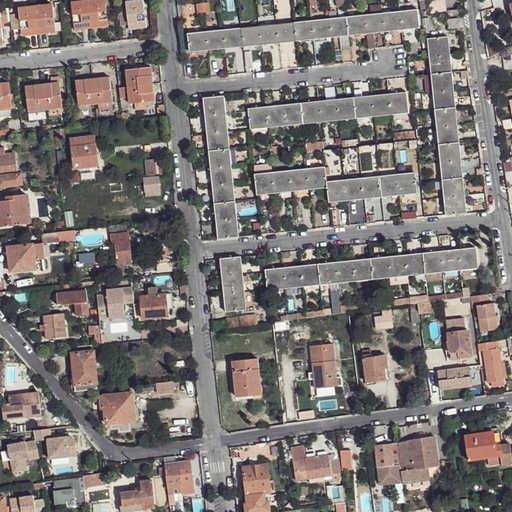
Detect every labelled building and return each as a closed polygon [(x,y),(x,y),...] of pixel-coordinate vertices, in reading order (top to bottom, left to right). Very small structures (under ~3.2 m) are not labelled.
[(88,0),(72,2),(74,30),(92,28),(88,0)] [(105,0),(90,0),(88,0),(92,28),(109,26),(105,0)] [(142,0),(125,0),(129,30),(146,28),(142,0)] [(444,0),(434,0),(426,1),(428,15),(446,12),(444,0)] [(183,16),(209,14),(208,2),(182,4),(183,16)] [(53,4),(36,6),(39,34),(55,32),(53,4)] [(36,6),(18,8),(22,36),(39,34),(36,6)] [(418,10),(400,12),(402,30),(420,28),(418,10)] [(400,12),(382,13),(384,32),(402,30),(400,12)] [(382,13),(365,15),(367,34),(384,32),(382,13)] [(8,15),(0,16),(1,29),(4,28),(4,24),(9,23),(8,15)] [(360,16),(347,17),(349,36),(367,34),(365,15),(360,16)] [(347,17),(329,19),(331,37),(349,36),(347,17)] [(329,19),(312,21),(313,39),(331,37),(329,19)] [(459,19),(447,20),(448,29),(460,28),(459,19)] [(220,21),(208,23),(209,32),(221,30),(220,21)] [(312,21),(294,23),(296,41),(313,39),(312,21)] [(294,23),(276,24),(278,43),(296,41),(294,23)] [(276,24),(258,26),(260,45),(278,43),(276,24)] [(258,26),(241,28),(243,47),(260,45),(258,26)] [(241,28),(223,30),(225,49),(243,47),(241,28)] [(209,32),(205,32),(207,51),(225,49),(223,30),(221,30),(209,32)] [(205,32),(188,34),(190,53),(207,51),(205,32)] [(448,37),(427,39),(429,57),(450,54),(448,37)] [(450,54),(429,57),(431,74),(452,72),(450,54)] [(150,67),(126,70),(128,87),(119,88),(121,98),(129,98),(130,104),(135,103),(135,110),(147,109),(146,102),(154,101),(150,67)] [(452,72),(431,74),(433,92),(454,90),(452,72)] [(93,79),(95,104),(98,104),(112,102),(113,102),(110,80),(105,81),(104,78),(93,79)] [(79,106),(95,104),(93,79),(81,81),(82,83),(76,84),(79,106)] [(9,83),(0,83),(0,109),(11,108),(12,108),(9,83)] [(51,84),(42,85),(45,110),(62,108),(59,83),(51,84)] [(42,85),(25,87),(28,112),(45,110),(42,85)] [(454,90),(433,92),(435,110),(456,108),(454,90)] [(407,92),(389,94),(391,115),(409,113),(407,92)] [(389,94),(371,96),(374,117),(391,115),(389,94)] [(224,96),(203,98),(205,116),(226,114),(224,96)] [(371,96),(354,98),(356,119),(374,117),(371,96)] [(354,98),(336,100),(338,121),(356,119),(354,98)] [(336,100),(319,101),(321,122),(338,121),(336,100)] [(319,101),(301,103),(303,124),(321,122),(319,101)] [(112,102),(98,104),(99,111),(113,109),(112,102)] [(301,103),(283,105),(286,126),(303,124),(301,103)] [(283,105),(266,107),(268,128),(286,126),(283,105)] [(266,107),(248,109),(250,130),(268,128),(266,107)] [(11,108),(0,109),(0,117),(12,116),(11,108)] [(456,108),(435,110),(437,128),(457,125),(456,108)] [(45,110),(28,112),(29,120),(46,118),(45,110)] [(226,114),(205,116),(207,134),(228,131),(226,114)] [(457,125),(437,128),(438,145),(459,143),(457,125)] [(228,131),(207,134),(209,151),(230,149),(228,131)] [(415,131),(393,134),(394,142),(416,140),(415,131)] [(96,135),(70,138),(74,169),(99,166),(96,135)] [(323,142),(305,144),(306,151),(324,149),(323,142)] [(459,143),(438,145),(440,163),(461,161),(459,143)] [(4,148),(0,148),(0,187),(22,185),(21,175),(18,175),(16,155),(5,156),(4,148)] [(230,149),(209,151),(210,169),(231,167),(230,149)] [(160,159),(151,159),(153,175),(162,174),(160,159)] [(461,161),(440,163),(442,180),(463,178),(461,161)] [(231,167),(210,169),(212,186),(233,184),(231,167)] [(325,167),(308,169),(310,189),(327,187),(327,182),(325,167)] [(308,169),(290,171),(292,191),(310,189),(308,169)] [(290,171),(272,173),(275,193),(292,191),(290,171)] [(272,173),(255,175),(257,195),(275,193),(272,173)] [(415,173),(397,175),(400,195),(417,193),(415,173)] [(79,175),(66,176),(66,180),(67,183),(79,182),(79,175)] [(397,175),(380,176),(382,197),(400,195),(397,175)] [(380,176),(362,178),(364,199),(382,197),(380,176)] [(159,177),(144,179),(145,192),(160,190),(159,177)] [(362,178),(345,180),(347,201),(364,199),(362,178)] [(463,178),(442,180),(444,198),(465,196),(463,178)] [(345,180),(327,182),(327,187),(329,203),(347,201),(345,180)] [(233,184),(212,186),(214,204),(235,202),(233,184)] [(0,201),(0,204),(1,217),(0,217),(0,227),(29,224),(26,194),(8,196),(8,200),(0,201)] [(465,196),(444,198),(446,216),(467,214),(465,196)] [(235,202),(214,204),(216,222),(237,220),(235,202)] [(133,203),(105,206),(107,223),(135,220),(133,203)] [(237,220),(216,222),(218,239),(239,237),(237,220)] [(171,221),(146,224),(147,232),(157,230),(161,230),(171,229),(171,221)] [(126,225),(112,227),(114,235),(110,235),(111,243),(114,242),(117,263),(115,263),(116,270),(123,270),(123,265),(125,265),(124,262),(132,261),(126,225)] [(58,233),(42,235),(42,239),(49,238),(50,243),(59,242),(58,233)] [(155,255),(143,255),(143,260),(148,260),(152,260),(153,265),(157,264),(157,271),(176,269),(174,256),(172,256),(169,257),(168,253),(172,253),(170,239),(162,240),(163,251),(155,252),(155,255)] [(43,243),(33,244),(8,247),(11,272),(36,270),(35,261),(45,259),(43,243)] [(476,247),(458,249),(461,270),(478,269),(476,247)] [(458,249),(441,251),(443,272),(446,272),(457,271),(461,270),(458,249)] [(441,251),(423,253),(425,274),(427,274),(441,272),(443,272),(441,251)] [(423,253),(406,255),(408,276),(425,274),(423,253)] [(406,255),(388,257),(390,278),(408,276),(406,255)] [(241,257),(220,259),(222,276),(243,274),(241,257)] [(388,257),(371,259),(373,279),(390,278),(388,257)] [(371,259),(353,261),(355,281),(373,279),(371,259)] [(353,261),(335,262),(338,283),(355,281),(353,261)] [(335,262),(318,264),(320,285),(338,283),(335,262)] [(318,264),(300,266),(303,287),(320,285),(318,264)] [(300,266),(283,268),(285,289),(303,287),(300,266)] [(283,268),(265,270),(267,291),(285,289),(283,268)] [(441,272),(427,274),(428,282),(442,280),(441,272)] [(243,274),(222,276),(224,295),(245,292),(243,274)] [(496,277),(489,278),(491,293),(498,292),(496,277)] [(107,295),(97,296),(99,319),(125,316),(123,303),(133,302),(131,287),(106,290),(107,295)] [(135,295),(136,303),(142,302),(143,320),(168,317),(167,309),(166,302),(172,301),(171,294),(157,295),(157,287),(148,288),(149,296),(141,296),(141,294),(135,295)] [(87,290),(57,293),(58,305),(75,303),(76,316),(90,314),(87,290)] [(245,292),(224,295),(226,312),(247,310),(245,292)] [(488,295),(471,297),(471,302),(472,304),(489,302),(488,295)] [(428,302),(417,304),(419,314),(432,312),(430,302),(428,302)] [(493,303),(477,306),(481,332),(497,329),(496,321),(495,316),(493,303)] [(358,304),(340,306),(341,314),(349,312),(358,311),(358,304)] [(323,310),(305,312),(306,318),(323,316),(323,310)] [(411,311),(413,323),(419,323),(417,310),(411,311)] [(383,311),(383,317),(375,318),(377,328),(393,326),(390,311),(383,311)] [(305,312),(288,315),(288,321),(306,318),(305,312)] [(64,314),(44,316),(45,325),(46,331),(47,339),(66,337),(64,314)] [(238,317),(226,319),(228,329),(257,325),(257,319),(239,321),(238,317)] [(446,321),(449,343),(450,350),(451,356),(459,355),(459,358),(472,356),(467,318),(446,321)] [(309,325),(288,327),(289,342),(311,340),(309,325)] [(100,327),(89,328),(90,336),(95,335),(96,345),(102,345),(101,335),(100,327)] [(494,342),(477,344),(479,351),(483,351),(488,383),(491,383),(503,381),(503,378),(501,363),(498,349),(495,349),(494,342)] [(310,346),(313,373),(314,379),(315,389),(337,386),(336,378),(333,344),(310,346)] [(71,353),(74,379),(71,379),(72,392),(97,390),(94,351),(71,353)] [(363,358),(366,382),(376,381),(386,380),(384,369),(384,366),(387,365),(386,355),(372,357),(363,358)] [(232,361),(236,397),(253,395),(256,395),(255,386),(260,385),(258,358),(251,359),(240,360),(232,361)] [(437,389),(471,387),(470,366),(436,368),(437,389)] [(189,370),(182,371),(183,379),(190,378),(189,370)] [(156,384),(157,393),(175,391),(174,382),(156,384)] [(260,385),(255,386),(256,395),(253,395),(253,398),(262,397),(260,385)] [(101,395),(103,410),(105,410),(107,425),(111,425),(130,423),(136,422),(135,417),(138,417),(137,405),(134,405),(132,391),(132,392),(126,392),(120,393),(111,394),(101,395)] [(39,392),(9,396),(10,405),(3,406),(5,414),(2,414),(3,419),(6,419),(5,418),(10,417),(10,418),(41,414),(40,402),(41,402),(40,396),(39,396),(39,392)] [(130,423),(111,425),(111,429),(119,428),(119,432),(131,431),(130,423)] [(498,427),(493,428),(494,431),(496,445),(501,445),(498,427)] [(33,439),(7,441),(9,471),(26,470),(25,460),(37,459),(36,440),(45,440),(47,458),(76,456),(74,435),(50,436),(50,428),(32,430),(33,439)] [(465,436),(469,460),(487,458),(501,456),(502,463),(502,466),(511,464),(511,458),(510,443),(501,445),(496,445),(494,431),(465,436)] [(439,465),(435,437),(399,443),(402,471),(401,471),(404,484),(431,479),(429,466),(439,465)] [(375,445),(379,484),(403,483),(401,471),(400,465),(398,443),(375,445)] [(293,460),(296,482),(309,479),(324,476),(331,475),(341,473),(339,458),(329,460),(328,454),(293,460)] [(501,456),(487,458),(488,465),(502,463),(501,456)] [(165,465),(170,503),(174,503),(174,502),(173,494),(181,493),(182,496),(195,494),(192,462),(165,465)] [(244,467),(247,495),(264,493),(270,492),(267,464),(244,467)] [(103,471),(83,475),(84,483),(104,479),(103,471)] [(83,475),(53,480),(56,503),(67,501),(67,506),(76,505),(75,500),(75,501),(76,501),(77,502),(78,502),(79,503),(80,504),(82,504),(86,503),(83,475)] [(142,490),(122,492),(123,506),(144,503),(145,509),(155,508),(151,480),(141,482),(142,490)] [(181,493),(173,494),(174,502),(182,501),(182,496),(181,493)] [(245,504),(245,511),(265,511),(270,511),(269,501),(266,502),(264,493),(247,495),(246,495),(247,504),(245,504)] [(465,499),(458,500),(460,510),(467,509),(465,499)] [(336,504),(336,511),(346,511),(345,502),(336,504)] [(144,503),(123,506),(124,511),(145,509),(144,503)]
